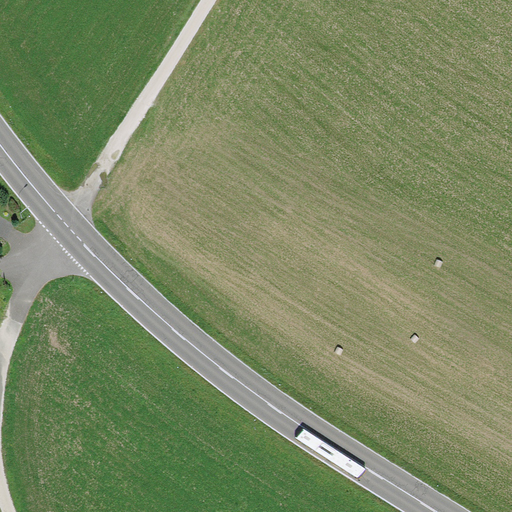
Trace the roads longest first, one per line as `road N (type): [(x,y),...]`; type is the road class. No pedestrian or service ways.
road 1 (secondary): [(0,148),(132,296),(296,427),(431,511)]
road 2 (track): [(207,0),(67,225)]
road 3 (track): [(67,225),(15,315),(0,361)]
